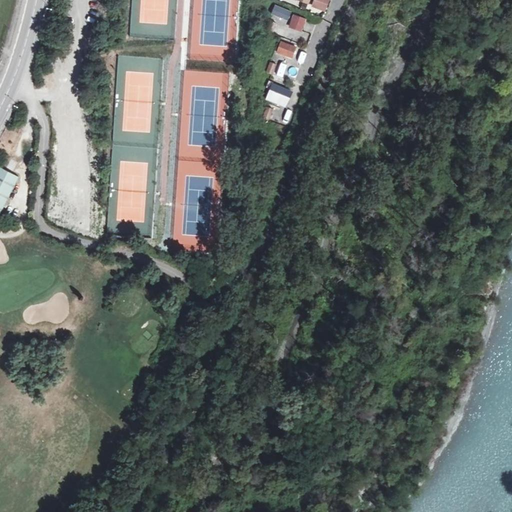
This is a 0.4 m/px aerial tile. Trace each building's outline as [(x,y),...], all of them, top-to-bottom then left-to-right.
[(329,0),(314,0),(312,7),(325,12),(329,0)] [(292,12),(275,5),(271,14),(288,21),(292,12)] [(306,19),(293,14),(288,27),(301,32),(306,19)] [(276,22),(271,20),(267,31),(272,33),(276,22)] [(297,48),(281,41),(276,52),(292,59),(297,48)] [(272,62),(267,72),(272,74),(277,64),(272,62)] [(293,92),(273,83),(266,100),(286,109),(293,92)] [(264,117),(269,119),(273,108),(268,107),(264,117)] [(0,168),(0,218),(20,179),(0,168)]
